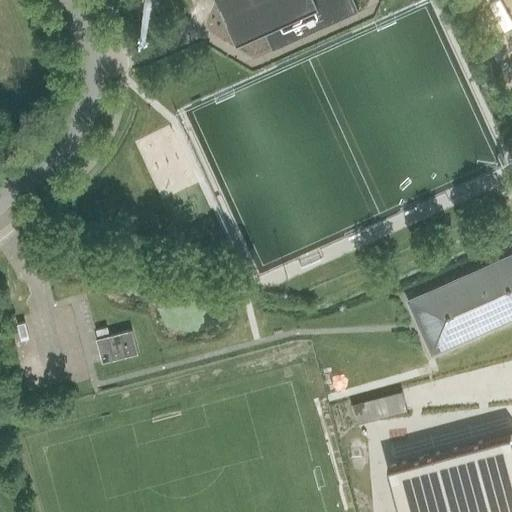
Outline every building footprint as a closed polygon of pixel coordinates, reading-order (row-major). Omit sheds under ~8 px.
[(215,0),(235,42),(262,30),(271,49),(272,49),(360,9),(355,0),(215,0)] [(431,354),(511,317),(511,254),(408,301),(431,354)] [(138,354),(132,331),(103,338),(96,340),(102,364),(138,354)] [(356,422),(403,409),(398,390),(351,402),(356,422)] [(511,511),(511,434),(511,431),(386,464),(398,511),(511,511)]
